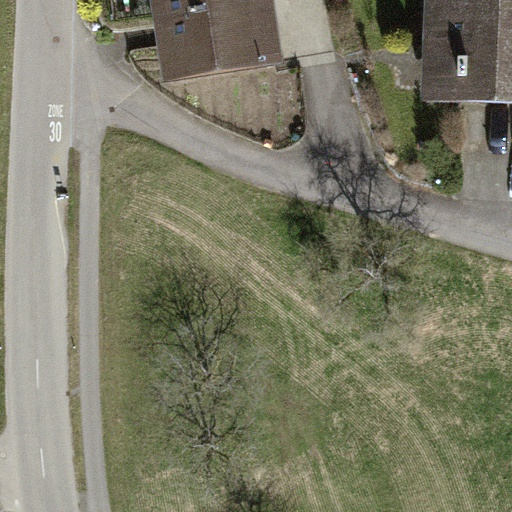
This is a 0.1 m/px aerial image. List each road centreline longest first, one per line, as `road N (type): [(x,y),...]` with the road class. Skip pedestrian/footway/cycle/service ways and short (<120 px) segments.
road 1 (residential): [(45,54),(162,122),(334,186),(511,238)]
road 2 (tertiary): [(45,54),(41,291),(53,511)]
